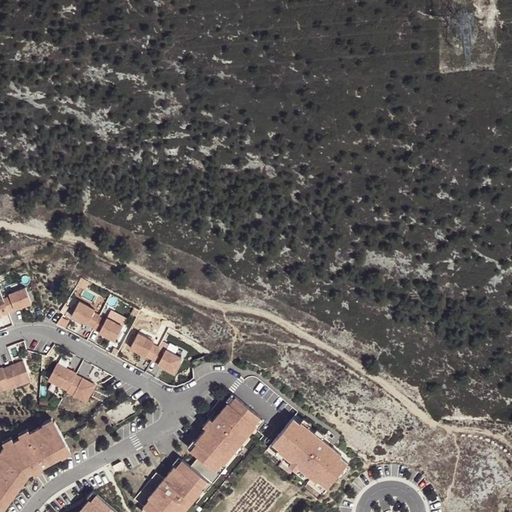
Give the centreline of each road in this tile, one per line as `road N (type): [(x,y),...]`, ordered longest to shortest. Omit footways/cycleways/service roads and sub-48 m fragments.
road 1 (track): [(0,225),(87,243),(205,303),(270,315),(385,384),(435,426)]
road 2 (residential): [(183,406),(55,335),(27,331),(0,340)]
road 3 (residential): [(29,511),(47,489),(166,424),(183,406)]
road 4 (residential): [(183,406),(204,383),(222,378),(280,421)]
